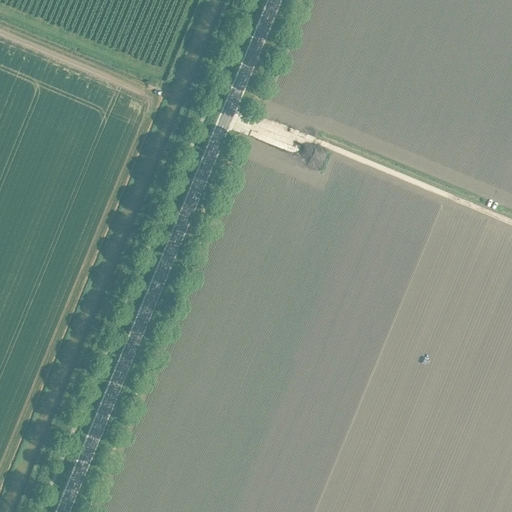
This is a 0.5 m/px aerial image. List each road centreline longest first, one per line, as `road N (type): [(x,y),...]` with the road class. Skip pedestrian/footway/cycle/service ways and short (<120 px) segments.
road 1 (tertiary): [(62,511),(276,0)]
road 2 (track): [(511,222),(232,106)]
